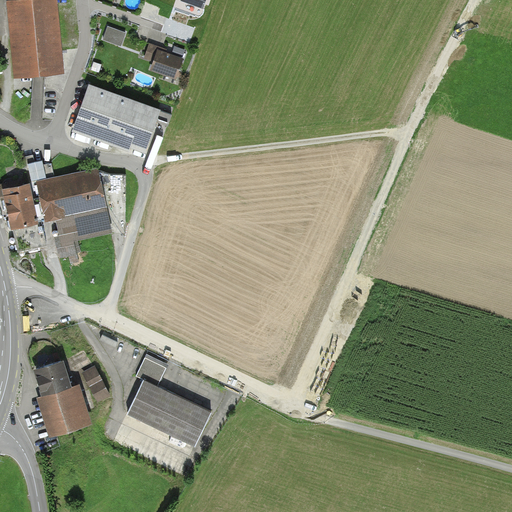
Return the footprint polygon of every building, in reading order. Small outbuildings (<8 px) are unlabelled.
[(50,0),(45,0),(14,3),(21,73),(58,69),(50,0)] [(126,33),(108,27),(104,39),(121,46),(126,33)] [(145,57),(155,61),(153,68),(175,76),(181,59),(159,51),(160,48),(149,44),(145,57)] [(172,115),(90,85),(76,125),(145,150),(156,119),(169,123),(172,115)] [(110,229),(97,170),(55,179),(52,164),(44,165),(43,160),(35,162),(34,155),(22,158),(28,184),(38,182),(46,219),(57,217),(61,236),(56,237),(60,257),(70,255),(71,261),(78,260),(74,246),(78,245),(76,236),(110,229)] [(28,184),(1,190),(2,197),(7,196),(19,251),(47,245),(41,220),(46,219),(38,182),(28,184)] [(136,376),(143,379),(128,412),(196,445),(212,411),(158,385),(167,367),(145,357),(136,376)] [(68,382),(62,361),(36,368),(56,432),(85,423),(79,402),(83,401),(80,391),(76,393),(72,381),(68,382)] [(110,393),(96,369),(84,375),(97,400),(110,393)]
